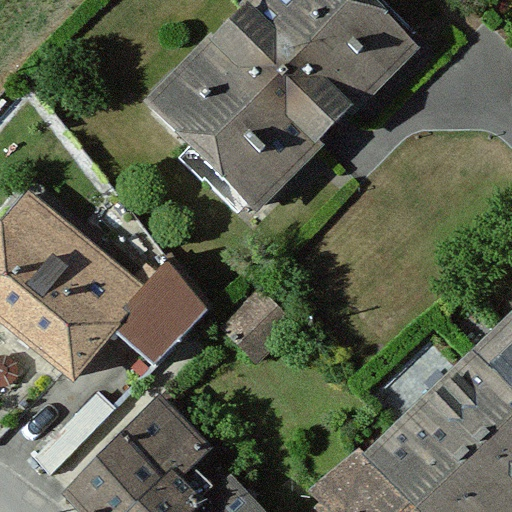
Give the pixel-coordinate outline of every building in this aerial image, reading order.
[(413,49),(362,0),(266,0),(154,116),(253,213),(413,49)] [(145,291),(27,195),(0,227),(0,320),(74,380),(115,331),(156,370),(209,314),(168,263),(145,291)] [(271,294),(227,332),(261,373),(305,327),(271,294)] [(511,325),(479,357),(511,391),(511,325)] [(371,463),(417,511),(511,511),(511,391),(479,357),(371,463)] [(169,493),(181,481),(215,451),(164,399),(125,441),(164,486),(169,493)] [(133,511),(164,486),(125,441),(71,498),(83,511),(133,511)] [(417,511),(371,463),(367,459),(314,499),(320,506),(314,511),(417,511)] [(262,511),(234,480),(206,507),(201,511),(262,511)] [(169,493),(164,486),(133,511),(201,511),(206,507),(181,481),(169,493)]
